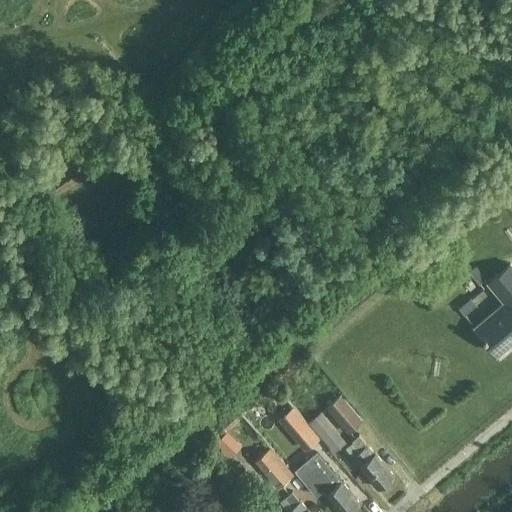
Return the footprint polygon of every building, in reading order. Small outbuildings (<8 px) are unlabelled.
[(505,301),(475,327),(497,353),(511,339),(511,265),(510,263),(488,282),(505,301)] [(282,395),(272,383),(265,389),(276,401),(282,395)] [(326,407),(348,433),(363,420),(341,394),(326,407)] [(321,412),(308,422),(332,451),(344,441),(321,412)] [(306,422),(290,436),(303,451),(319,437),(306,422)] [(226,432),(216,442),(231,457),(241,447),(226,432)] [(379,488),(394,475),(375,452),(360,434),(352,440),(360,450),(353,456),(379,488)] [(323,489),(326,493),(342,480),(316,450),(294,469),(316,495),(323,489)] [(266,452),(254,462),(277,488),(289,478),(266,452)] [(230,511),(238,511),(245,506),(254,499),(232,473),(212,490),(230,511)] [(342,511),(350,511),(361,503),(342,480),(326,493),(342,511)] [(285,497),(293,506),(285,511),(311,511),(308,508),(308,509),(292,491),(285,497)] [(211,493),(204,500),(212,510),(220,504),(211,493)]
